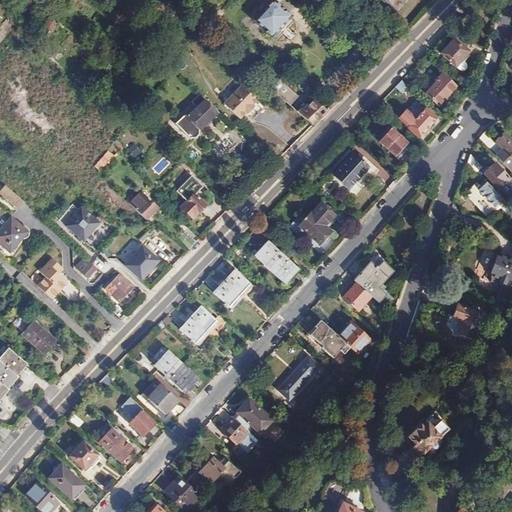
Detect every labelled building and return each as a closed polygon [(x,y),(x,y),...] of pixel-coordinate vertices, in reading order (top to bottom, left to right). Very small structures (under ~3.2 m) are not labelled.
[(416,0),(383,0),(383,1),(398,17),(416,0)] [(252,21),(269,37),(289,18),(271,1),(252,21)] [(144,20),(147,16),(134,7),(132,11),(144,20)] [(55,30),(61,23),(53,17),(47,24),(55,30)] [(454,39),(440,53),(459,72),(463,71),(465,69),(465,66),(463,62),(469,56),(466,53),(467,52),(454,39)] [(444,98),(448,94),(454,87),(441,74),(435,80),(436,82),(425,94),(437,106),(444,98)] [(407,87),(400,80),(394,87),(401,93),(407,87)] [(282,97),(294,110),(303,101),(283,82),(275,90),(282,97)] [(261,110),(259,108),(265,102),(250,87),(231,105),(245,121),(250,116),(252,118),(261,110)] [(197,128),(215,111),(204,99),(187,115),(185,112),(175,122),(188,136),(190,135),(193,136),(198,131),(197,128)] [(330,117),(319,106),(305,121),(316,132),(330,117)] [(425,130),(427,133),(431,128),(429,126),(435,119),(424,109),(415,119),(406,111),(400,118),(409,126),(408,128),(418,137),(425,130)] [(391,129),(380,141),(397,158),(410,143),(407,140),(405,142),(402,139),(404,137),(400,134),(398,135),(391,129)] [(483,132),(478,137),(488,149),(493,144),(483,132)] [(495,156),(511,173),(511,140),(505,132),(495,142),(501,150),(495,156)] [(131,144),(125,151),(135,159),(141,153),(131,144)] [(331,175),(346,190),(367,167),(352,153),(331,175)] [(467,163),(475,172),(481,166),(470,153),(467,163)] [(483,173),(498,189),(509,179),(495,164),(490,168),(490,167),(483,173)] [(189,211),(200,222),(214,208),(202,197),(210,189),(198,178),(183,194),(195,204),(189,211)] [(502,210),(507,205),(485,181),(479,186),(478,185),(467,195),(485,215),(497,204),(502,210)] [(5,194),(25,212),(31,205),(11,188),(5,194)] [(133,204),(148,224),(162,214),(157,206),(154,207),(145,196),(133,204)] [(64,221),(88,242),(104,225),(80,203),(64,221)] [(302,217),(300,220),(302,221),(297,225),(308,235),(314,240),(318,244),(329,232),(323,226),(333,215),(320,203),(304,219),(302,217)] [(10,217),(0,227),(0,229),(5,234),(15,222),(10,217)] [(302,221),(300,220),(297,217),(290,223),(290,227),(306,242),(308,240),(305,238),(308,235),(297,225),(302,221)] [(15,222),(5,234),(0,239),(0,240),(16,255),(35,235),(31,231),(17,220),(15,222)] [(203,246),(192,236),(184,244),(195,254),(203,246)] [(268,268),(282,254),(267,239),(252,254),(268,268)] [(130,241),(118,258),(124,263),(137,245),(130,241)] [(131,268),(148,283),(166,263),(148,248),(131,268)] [(296,268),(282,254),(268,268),(283,283),(296,268)] [(511,275),(511,261),(499,256),(497,260),(494,258),(489,271),(492,273),(491,276),(498,278),(496,281),(508,285),(511,275)] [(29,279),(49,300),(69,282),(49,261),(29,279)] [(82,270),(94,281),(103,272),(91,261),(82,270)] [(371,295),(377,301),(383,294),(376,286),(390,270),(382,262),(376,267),(374,266),(373,267),(368,263),(353,279),(356,282),(371,295)] [(223,280),(238,295),(250,282),(235,268),(223,280)] [(129,305),(139,293),(123,280),(113,293),(129,305)] [(228,306),(238,295),(223,280),(213,291),(228,306)] [(357,310),(371,295),(356,282),(343,296),(357,310)] [(464,320),(458,334),(475,340),(484,314),(458,305),(453,316),(464,320)] [(189,318),(205,332),(216,320),(200,306),(189,318)] [(194,343),(205,332),(189,318),(179,329),(194,343)] [(335,335),(318,319),(306,332),(320,345),(319,346),(329,356),(337,348),(343,353),(349,347),(335,335)] [(31,324),(27,320),(21,327),(25,331),(31,324)] [(349,347),(355,352),(369,338),(350,320),(335,335),(349,347)] [(63,344),(41,324),(29,338),(51,357),(63,344)] [(16,374),(26,362),(7,346),(0,353),(0,396),(8,387),(7,386),(17,375),(16,374)] [(169,379),(181,365),(166,350),(153,364),(169,379)] [(288,399),(319,366),(308,356),(277,389),(288,399)] [(197,379),(181,365),(169,379),(184,393),(197,379)] [(105,385),(109,381),(104,376),(100,380),(105,385)] [(164,413),(176,399),(160,384),(147,398),(164,413)] [(239,414),(234,419),(247,430),(264,412),(248,399),(236,412),(239,414)] [(298,408),(303,413),(309,407),(303,402),(298,408)] [(292,409),(283,418),(296,429),(304,420),(292,409)] [(143,437),(154,424),(141,412),(129,424),(133,428),(131,431),(138,437),(140,435),(143,437)] [(413,447),(420,455),(447,430),(440,422),(442,420),(435,412),(407,437),(415,445),(413,447)] [(67,420),(77,427),(82,421),(72,414),(67,420)] [(231,416),(231,417),(221,429),(246,452),(254,443),(245,434),(247,432),(246,431),(247,430),(234,419),(231,416)] [(271,420),(261,433),(270,440),(280,426),(271,420)] [(98,442),(119,461),(131,449),(126,444),(128,442),(123,437),(121,439),(110,430),(98,442)] [(90,466),(91,468),(100,458),(82,441),(68,455),(82,468),(81,470),(85,473),(87,470),(86,469),(90,466)] [(197,471),(208,483),(209,484),(218,474),(229,483),(240,472),(227,460),(221,465),(211,456),(205,461),(204,460),(200,464),(201,465),(197,471)] [(53,480),(74,500),(85,487),(64,468),(53,480)] [(195,469),(184,481),(198,493),(208,483),(197,471),(195,469)] [(184,481),(178,475),(164,490),(184,510),(199,494),(198,493),(184,481)] [(24,495),(42,511),(56,511),(63,504),(49,491),(47,493),(36,483),(24,495)]
